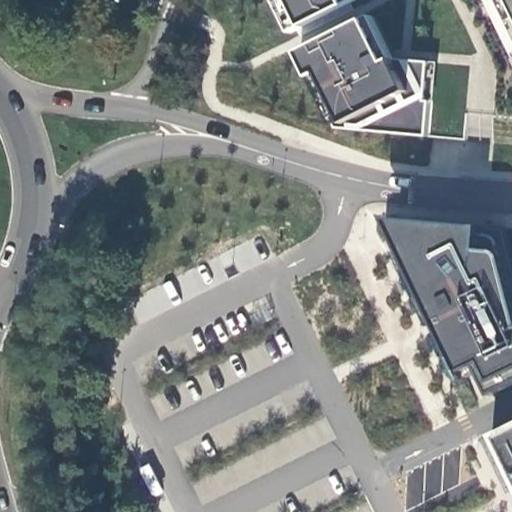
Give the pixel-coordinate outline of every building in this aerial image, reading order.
[(275,0),(292,32),(305,27),(356,0),(275,0)] [(511,0),(492,0),(511,40),(511,0)] [(396,63),(376,19),(303,54),(340,128),(433,141),(441,68),(396,63)] [(284,117),(292,95),(228,71),(219,93),(284,117)] [(511,261),(503,231),(387,223),(460,377),(481,367),(493,392),(511,383),(511,261)] [(511,428),(492,438),(511,477),(511,494),(511,495),(511,496),(511,428)]
